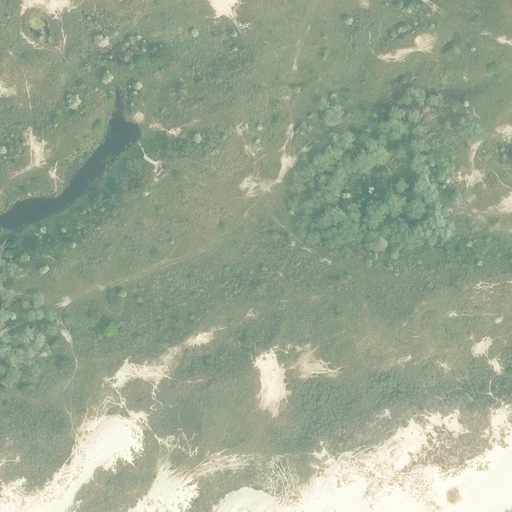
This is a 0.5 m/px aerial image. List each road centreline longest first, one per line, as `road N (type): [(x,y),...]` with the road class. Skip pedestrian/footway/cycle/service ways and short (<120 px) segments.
road 1 (track): [(0,180),(24,169),(32,152),(29,90),(61,50),(51,0)]
road 2 (track): [(511,206),(470,202),(467,184),(469,152),(511,107)]
